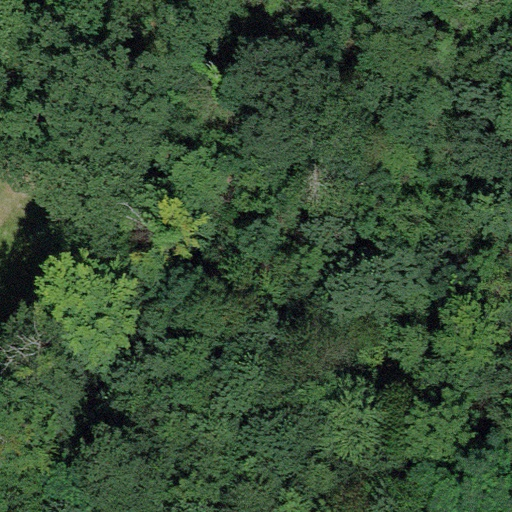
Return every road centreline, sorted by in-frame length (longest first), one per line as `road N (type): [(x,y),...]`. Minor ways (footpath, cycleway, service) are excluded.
road 1 (track): [(44,196),(208,236),(292,283),(476,411)]
road 2 (track): [(0,71),(37,148),(50,242),(0,317)]
